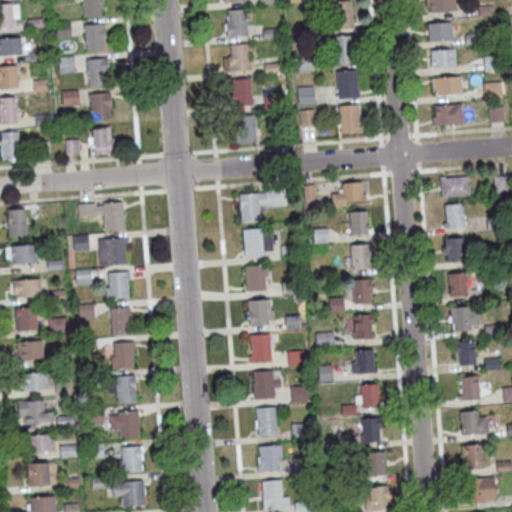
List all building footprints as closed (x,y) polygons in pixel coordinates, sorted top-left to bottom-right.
[(101,0),(102,6),(99,6),(100,18),(82,19),(80,0),(101,0)] [(453,0),(454,13),(429,15),(429,8),(426,9),(425,0),(453,0)] [(330,4),(350,2),(352,31),(332,32),(330,4)] [(0,6),(11,5),(12,28),(0,29),(0,6)] [(477,8),(493,7),(493,17),(478,18),(477,8)] [(226,39),(225,24),(227,24),(226,13),(244,11),(246,38),(226,39)] [(26,21),(42,20),(42,31),(27,32),(26,21)] [(69,23),(70,38),(56,39),(55,24),(69,23)] [(449,24),(451,41),(428,43),(427,26),(449,24)] [(102,41),(103,52),(85,54),(83,27),(104,25),(105,40),(102,41)] [(293,26),(308,25),(309,38),(294,39),(293,26)] [(261,31),(276,30),(277,40),(262,41),(261,31)] [(465,46),(464,36),(479,35),(480,45),(465,46)] [(332,38),(352,37),(354,65),(334,67),(332,38)] [(0,40),(19,39),(20,56),(0,57),(0,40)] [(223,74),(222,59),(230,58),(229,47),(247,46),(249,72),(223,74)] [(28,52),(43,51),(44,61),(28,62),(28,52)] [(430,52),(454,51),(455,68),(431,70),(430,52)] [(73,57),(74,74),(58,76),(57,59),(73,57)] [(483,58),(499,57),(500,72),(484,73),(483,58)] [(312,58),(313,72),(297,74),(296,59),(312,58)] [(85,61),(106,59),(108,76),(105,76),(105,88),(88,90),(85,61)] [(263,65),(278,64),(279,75),(264,76),(263,65)] [(0,67),(15,66),(17,90),(0,91),(0,67)] [(357,93),(359,93),(359,99),(337,101),(335,73),(355,72),(357,93)] [(460,78),(461,96),(436,98),(436,92),(432,93),(431,80),(460,78)] [(230,103),(230,92),(233,91),(232,81),(249,80),(251,107),(234,108),(233,103),(230,103)] [(32,82),(45,81),(46,93),(33,94),(32,82)] [(483,85),(500,84),(501,99),(484,100),(483,85)] [(313,88),(314,106),(298,107),(296,89),(313,88)] [(77,92),(78,106),(62,108),(61,93),(77,92)] [(89,96),(109,95),(110,110),(108,110),(108,122),(91,123),(89,96)] [(263,99),(282,97),(283,109),(264,111),(263,99)] [(16,125),(0,126),(0,99),(14,99),(16,125)] [(434,119),(433,107),(461,105),(462,126),(432,128),(431,119),(434,119)] [(338,108),(358,107),(360,135),(340,136),(338,108)] [(488,109),(502,108),(504,124),(489,125),(488,109)] [(314,111),(315,127),(301,128),(300,112),(314,111)] [(34,118),(48,117),(49,127),(35,128),(34,118)] [(231,118),(252,117),(254,143),(234,145),(231,118)] [(274,127),(286,126),(287,142),(276,143),(274,127)] [(110,140),(112,140),(114,156),(92,157),(90,132),(109,131),(110,140)] [(18,151),(19,160),(1,161),(0,148),(0,134),(17,133),(18,145),(25,145),(25,151),(18,151)] [(77,141),(78,155),(65,156),(64,142),(77,141)] [(38,143),(48,142),(49,161),(39,161),(38,143)] [(493,178),(507,177),(508,194),(494,195),(493,178)] [(439,180),(467,178),(469,197),(440,199),(439,180)] [(341,185),(361,184),(362,196),(365,195),(365,202),(331,205),(330,196),(342,195),(341,185)] [(313,186),(314,202),(303,202),(302,187),(313,186)] [(238,196),(264,195),(264,191),(284,189),(285,208),(265,209),(265,206),(258,207),(260,223),(240,225),(238,196)] [(101,205),(120,203),(123,232),(104,234),(102,217),(95,218),(95,219),(78,220),(77,206),(94,205),(94,208),(102,207),(101,205)] [(444,207),(462,205),(464,228),(443,230),(443,225),(445,225),(444,207)] [(6,212),(23,211),(25,238),(8,239),(6,212)] [(366,213),(368,236),(350,237),(348,214),(366,213)] [(486,218),(501,217),(502,230),(487,231),(486,218)] [(261,231),(271,231),(272,253),(263,254),(263,259),(244,260),(242,232),(261,230),(261,231)] [(326,230),(327,244),(313,245),(312,231),(326,230)] [(71,238),(87,237),(88,252),(72,253),(71,238)] [(97,241),(124,239),(126,266),(99,268),(97,241)] [(463,239),(464,263),(447,264),(446,255),(441,256),(441,249),(446,249),(445,240),(463,239)] [(368,261),(369,270),(351,272),(349,248),(369,246),(370,261),(368,261)] [(34,247),(35,265),(10,267),(9,261),(5,261),(4,249),(34,247)] [(280,248),(295,247),(296,261),(281,262),(280,248)] [(45,263),(61,261),(62,272),(46,273),(45,263)] [(266,267),(267,279),(264,279),(265,293),(246,294),(244,268),(266,267)] [(74,272),(89,271),(91,285),(75,287),(74,272)] [(126,282),(128,301),(105,302),(104,289),(108,289),(107,275),(128,273),(129,281),(126,282)] [(447,276),(465,274),(466,297),(448,298),(447,276)] [(38,281),(40,298),(15,300),(15,296),(12,297),(11,283),(38,281)] [(281,283),(297,282),(298,295),(282,296),(281,283)] [(369,296),(370,305),(353,307),(351,283),(370,282),(371,295),(369,296)] [(48,293),(63,292),(64,303),(49,304),(48,293)] [(342,299),(343,314),(329,315),(328,300),(342,299)] [(247,303),(265,302),(267,328),(249,330),(247,303)] [(77,306),(92,305),(94,321),(78,322),(77,306)] [(469,313),(478,312),(479,326),(470,327),(471,332),(453,333),(452,324),(450,324),(449,309),(469,308),(469,313)] [(35,309),(37,332),(15,333),(14,311),(35,309)] [(109,310),(128,309),(130,336),(111,337),(109,310)] [(354,334),(353,317),(372,316),(374,340),(353,342),(352,335),(354,334)] [(284,318),(299,317),(300,330),(285,331),(284,318)] [(47,321),(64,319),(65,333),(48,334),(47,321)] [(484,327),(502,326),(503,335),(485,336),(484,327)] [(315,336),(332,335),(333,349),(316,350),(315,336)] [(248,366),(248,358),(251,358),(250,337),(268,336),(270,364),(248,366)] [(80,341),(95,340),(95,350),(81,351),(80,341)] [(15,345),(41,343),(42,360),(17,362),(15,345)] [(473,343),(475,367),(458,368),(457,355),(455,355),(454,344),(473,343)] [(134,344),(134,351),(132,351),(133,369),(111,371),(109,345),(134,344)] [(286,353),(302,352),(303,367),(287,368),(286,353)] [(354,354),(372,353),(374,376),(352,378),(351,365),(354,365),(354,354)] [(52,355),(67,354),(68,365),(52,366),(52,355)] [(483,361),(498,360),(499,370),(484,371),(483,361)] [(330,367),(332,383),(318,384),(317,368),(330,367)] [(252,374),(271,373),(272,382),(280,381),(280,390),(272,390),(273,401),(254,402),(252,374)] [(46,374),(47,391),(22,393),(22,390),(19,391),(18,376),(46,374)] [(114,379),(133,378),(135,404),(116,405),(114,379)] [(477,378),(478,402),(458,403),(458,397),(461,397),(459,379),(477,378)] [(54,385),(69,384),(70,395),(55,396),(54,385)] [(289,389),(304,387),(305,404),(290,405),(289,389)] [(361,407),(354,407),(353,398),(360,398),(359,388),(377,387),(378,410),(361,411),(361,407)] [(501,389),(511,388),(511,403),(502,404),(501,389)] [(24,416),(17,416),(16,404),(42,402),(43,416),(51,415),(52,425),(25,427),(24,416)] [(340,407),(354,406),(354,417),(341,418),(340,407)] [(273,409),(275,437),(258,439),(256,410),(273,409)] [(102,410),(103,423),(86,425),(85,411),(102,410)] [(116,414),(136,413),(138,439),(118,441),(118,432),(110,433),(108,418),(116,417),(116,414)] [(459,414),(476,413),(476,419),(486,418),(487,436),(460,438),(459,414)] [(55,418),(72,416),(73,427),(56,428),(55,418)] [(360,422),(380,420),(382,444),(362,445),(360,422)] [(290,426),(307,425),(308,441),(292,442),(290,426)] [(51,436),(52,452),(27,454),(26,438),(51,436)] [(333,443),(347,442),(348,450),(334,452),(333,443)] [(102,445),(103,459),(89,460),(88,446),(102,445)] [(59,447),(75,446),(75,458),(60,459),(59,447)] [(463,472),(461,448),(479,446),(481,471),(463,472)] [(277,460),(278,473),(260,475),(258,449),(280,447),(281,459),(277,460)] [(121,463),(120,449),(139,448),(141,473),(119,475),(118,463),(121,463)] [(366,457),(383,456),(385,475),(367,476),(366,457)] [(292,460),(311,459),(312,475),(294,477),(292,460)] [(495,464),(510,463),(511,473),(496,474),(495,464)] [(27,489),(26,466),(46,465),(48,487),(27,489)] [(62,479),(77,478),(78,490),(63,491),(62,479)] [(90,480),(105,479),(106,489),(91,490),(90,480)] [(484,503),(484,505),(466,506),(464,481),(493,479),(495,502),(484,503)] [(281,509),(282,511),(262,511),(260,484),(279,482),(281,500),(288,499),(288,509),(281,509)] [(123,485),(123,484),(142,483),(144,508),(122,510),(121,498),(112,499),(111,486),(123,485)] [(368,500),(368,491),(387,490),(388,504),(386,504),(386,511),(364,511),(364,500),(368,500)] [(53,497),(54,511),(29,511),(28,499),(53,497)] [(293,511),(293,505),(310,503),(310,511),(293,511)]
